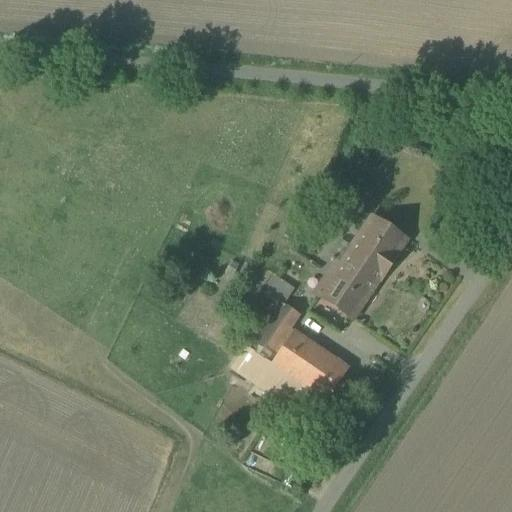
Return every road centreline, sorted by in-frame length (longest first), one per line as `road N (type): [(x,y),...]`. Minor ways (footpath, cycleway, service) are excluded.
road 1 (unclassified): [(511,107),(0,53)]
road 2 (unclassified): [(511,231),(328,511)]
